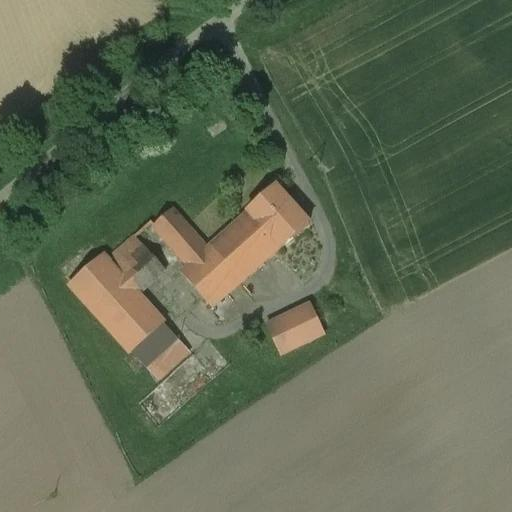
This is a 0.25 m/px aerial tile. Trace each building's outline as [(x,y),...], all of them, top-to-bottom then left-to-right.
[(309,225),(275,187),(246,213),(248,214),(279,249),(280,251),(309,225)] [(248,214),(206,251),(186,228),(171,211),(156,225),(152,228),(187,268),(180,275),(211,310),(279,249),(248,214)] [(134,238),(107,263),(102,257),(69,287),(130,356),(131,354),(163,326),(138,297),(165,273),(134,238)] [(309,307),(266,328),(279,357),(323,336),(309,307)] [(163,326),(131,354),(145,369),(176,341),(163,326)] [(176,341),(145,369),(157,383),(189,355),(176,341)]
